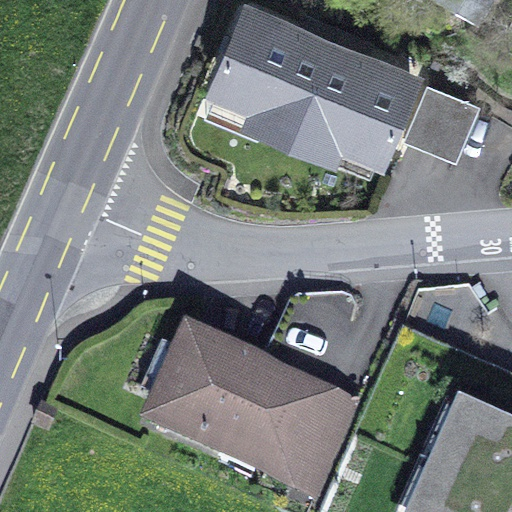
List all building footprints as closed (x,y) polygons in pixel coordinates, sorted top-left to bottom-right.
[(262,124),(293,137),(331,44),(253,12),(219,94),(266,113),(262,124)] [(411,78),(331,44),(293,137),(326,151),(330,140),(377,159),(411,78)] [(329,398),(191,336),(153,420),(290,482),(329,398)] [(448,474),(511,503),(511,437),(509,443),(470,426),(448,474)] [(511,511),(511,503),(448,474),(431,511),(511,511)]
